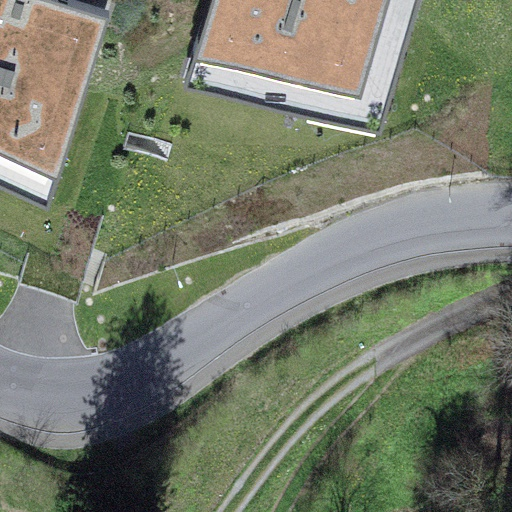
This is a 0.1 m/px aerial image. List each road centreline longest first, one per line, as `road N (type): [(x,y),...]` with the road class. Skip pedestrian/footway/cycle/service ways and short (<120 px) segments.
road 1 (residential): [(511,219),(395,234),(226,320),(99,400),(13,394),(0,384)]
road 2 (track): [(511,303),(395,345),(326,387),(219,511)]
